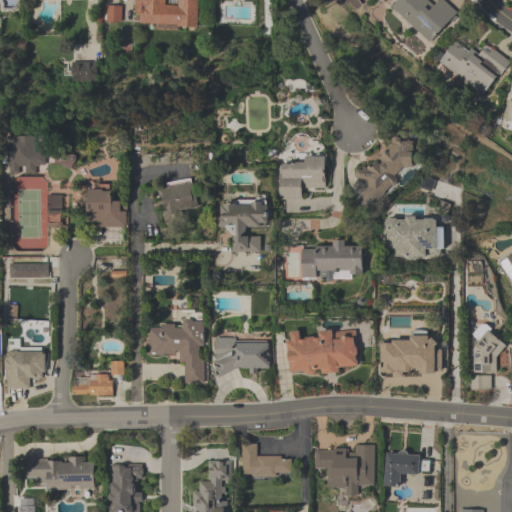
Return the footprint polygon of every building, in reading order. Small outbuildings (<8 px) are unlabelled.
[(197,31),(197,0),(134,0),(134,23),(152,24),(152,30),(197,31)] [(397,0),(390,8),(429,45),(458,14),(443,0),(439,0),(433,7),(425,0),(397,0)] [(121,23),(121,6),(106,6),(106,23),(121,23)] [(487,98),(511,62),(485,45),(479,55),(455,39),(438,65),(487,98)] [(71,63),(71,83),(96,83),(96,63),(71,63)] [(416,147),(392,135),(373,173),(361,167),(355,180),(365,184),(356,203),(376,213),(399,165),(406,168),(416,147)] [(36,174),(36,166),(45,166),(45,153),(35,153),(35,137),(6,137),(6,174),(36,174)] [(325,191),(325,158),(304,158),(304,165),(280,165),(279,203),(301,203),(301,191),(325,191)] [(175,222),(173,212),(197,209),(194,183),(158,188),(163,223),(175,222)] [(127,227),(126,207),(115,207),(114,189),(85,190),(85,221),(95,221),(95,228),(127,227)] [(48,215),(60,215),(60,199),(48,199),(48,215)] [(267,229),(267,204),(219,204),(219,231),(233,231),(233,254),(260,254),(260,238),(247,238),(247,229),(267,229)] [(386,259),(438,258),(437,219),(385,220),(386,259)] [(301,280),(363,280),(363,248),(301,247),(301,280)] [(511,287),(511,256),(498,265),(511,287)] [(48,265),(10,265),(10,280),(48,280),(48,265)] [(183,355),(183,385),(203,385),(205,320),(183,320),(183,326),(149,326),(148,355),(183,355)] [(475,374),(499,374),(499,342),(491,342),(491,326),(475,326),(475,374)] [(356,331),(304,334),(304,332),(287,333),(289,375),(358,372),(356,331)] [(214,339),(214,373),(270,373),(270,339),(214,339)] [(380,341),(381,376),(439,375),(439,340),(380,341)] [(46,378),(46,348),(7,348),(7,389),(35,389),(35,378),(46,378)] [(73,374),(73,397),(113,397),(113,374),(73,374)] [(488,380),(474,380),(474,389),(488,389),(488,380)] [(241,478),(291,478),(292,457),(258,457),(258,445),(242,445),(241,478)] [(375,488),(375,446),(354,446),(354,452),(315,452),(315,471),(327,471),(327,488),(375,488)] [(419,453),(385,451),(384,487),(400,488),(400,474),(430,475),(430,461),(419,460),(419,453)] [(25,459),(25,489),(95,489),(95,464),(86,464),(86,459),(25,459)] [(193,511),(225,511),(225,487),(234,487),(234,461),(209,461),(209,482),(200,482),(200,492),(194,491),(193,511)] [(141,511),(143,466),(110,466),(109,511),(141,511)]
